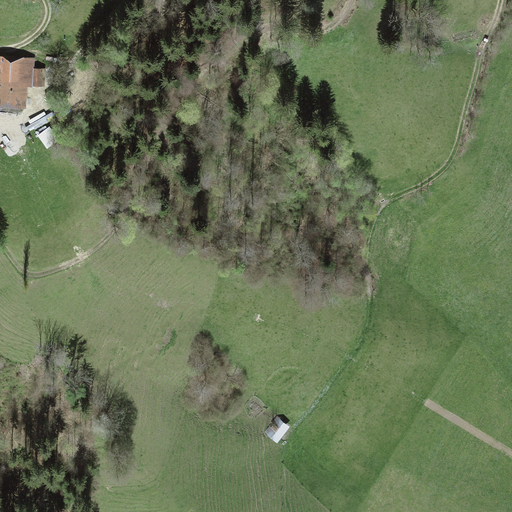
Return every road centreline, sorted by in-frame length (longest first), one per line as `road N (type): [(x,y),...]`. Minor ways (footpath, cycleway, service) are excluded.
road 1 (track): [(501,0),(446,165),(377,210),(367,241),(365,336),(281,440)]
road 2 (track): [(0,239),(32,274),(93,250),(123,219),(185,82),(246,37),(279,26),(319,32),(337,23),(349,0)]
road 3 (track): [(128,0),(18,121),(0,119)]
